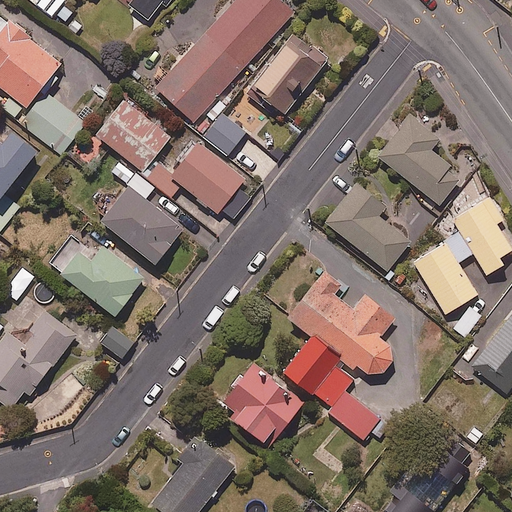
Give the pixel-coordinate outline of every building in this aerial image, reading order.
[(67,3),(63,0),(43,0),(39,6),(55,19),(67,3)] [(136,0),(132,6),(150,21),(165,3),(169,6),(174,0),(136,0)] [(297,13),(282,0),(240,0),(157,90),(194,124),(297,13)] [(65,66),(5,15),(0,21),(0,85),(29,110),(65,66)] [(330,61),(297,35),(253,91),(286,117),(330,61)] [(87,125),(49,94),(28,119),(67,150),(87,125)] [(175,139),(129,101),(99,137),(145,175),(175,139)] [(249,134),(226,115),(207,138),(230,157),(249,134)] [(442,207),(462,182),(451,173),(455,168),(435,152),(444,141),(416,118),(382,158),(442,207)] [(7,147),(0,141),(0,229),(2,232),(20,209),(6,199),(41,154),(16,135),(7,147)] [(248,179),(200,144),(177,177),(158,163),(146,178),(174,199),(184,186),(222,214),(248,179)] [(157,189),(142,178),(106,223),(159,265),(187,230),(148,200),(157,189)] [(390,208),(361,184),(329,224),(390,273),(414,243),(382,217),(390,208)] [(507,221),(493,198),(455,221),(464,235),(416,264),(448,316),(480,296),(460,264),(475,255),(489,277),(507,266),(503,259),(511,254),(511,245),(500,226),(507,221)] [(99,257),(73,237),(51,266),(119,317),(148,279),(106,248),(99,257)] [(341,282),(322,268),(286,315),(309,333),(283,368),(330,403),(325,410),(363,439),(379,419),(342,390),(359,367),(365,371),(381,371),(393,358),(393,342),(382,334),(396,315),(364,291),(353,305),(334,291),(341,282)] [(483,316),(471,308),(455,328),(466,337),(483,316)] [(79,336),(48,313),(24,343),(11,334),(0,348),(0,401),(13,412),(28,393),(33,396),(79,336)] [(511,390),(511,320),(475,366),(494,381),(509,394),(511,390)] [(136,343),(115,328),(104,345),(125,360),(136,343)] [(307,406),(257,367),(224,409),(273,448),(307,406)] [(439,511),(480,458),(450,436),(393,511),(439,511)] [(202,511),(238,468),(200,438),(181,462),(187,466),(155,506),(162,511),(202,511)]
